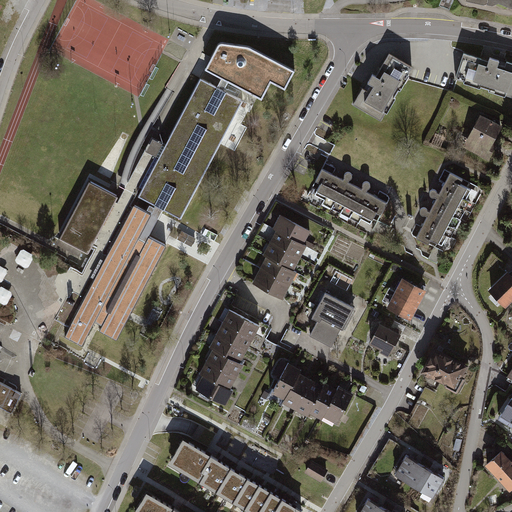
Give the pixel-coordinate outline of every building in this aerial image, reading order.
[(177,26),(128,0),(70,0),(24,87),(117,137),(177,26)] [(221,78),(217,86),(224,90),(227,82),(261,100),(270,82),(284,90),(294,71),(248,46),(222,43),(220,43),(219,44),(218,45),(207,65),(205,70),(221,78)] [(455,78),(511,96),(511,62),(507,61),(505,67),(498,64),(499,60),(490,57),(488,61),(481,59),(481,58),(464,52),(455,78)] [(353,104),(381,120),(412,66),(389,53),(380,69),(376,76),(372,74),(368,82),(372,84),(368,91),(363,88),(353,104)] [(142,188),(138,196),(162,208),(180,218),(243,100),(224,90),(217,86),(201,77),(166,144),(158,158),(144,151),(129,181),(142,188)] [(480,116),(469,136),(480,142),(476,151),(489,158),(494,149),(490,147),(501,127),(480,116)] [(480,142),(469,136),(465,145),(476,151),(480,142)] [(152,137),(144,151),(158,158),(166,144),(152,137)] [(343,208),(355,185),(348,181),(349,179),(351,178),(352,175),(352,173),(350,172),(347,172),(345,173),(344,175),(344,177),(343,179),(322,168),(316,180),(321,183),(315,194),(324,199),(343,208)] [(433,204),(456,217),(466,198),(471,189),(460,183),(463,178),(451,172),(450,172),(439,193),(438,192),(436,190),(433,189),(431,190),(430,191),(429,194),(430,196),(432,197),(435,197),(437,198),(433,204)] [(151,213),(134,204),(129,213),(123,210),(113,205),(118,195),(89,180),(59,238),(88,253),(91,247),(94,249),(87,263),(74,287),(57,320),(62,323),(60,326),(67,330),(64,335),(82,344),(95,321),(102,324),(99,329),(117,339),(166,245),(148,235),(146,241),(139,237),(151,213)] [(361,218),(370,223),(376,212),(381,214),(388,202),(367,191),(368,189),(370,188),(370,186),(370,183),(369,182),(366,181),(364,182),(362,184),(362,186),(362,188),(355,185),(343,208),(361,218)] [(427,216),(416,237),(417,237),(429,243),(431,238),(442,244),(443,244),(447,235),(456,217),(433,204),(430,211),(428,210),(426,208),(424,207),(422,207),(420,209),(420,211),(421,214),(422,215),(425,215),(427,216)] [(276,229),(279,231),(303,243),(305,239),(303,238),(307,229),(283,216),(276,229)] [(390,226),(378,220),(373,229),(385,236),(390,226)] [(273,243),(297,256),(300,257),(302,253),(299,252),(304,244),(303,243),(279,231),(273,243)] [(293,264),(297,256),(273,243),(266,255),(270,257),(293,270),(295,266),(293,264)] [(443,251),(434,246),(428,258),(437,263),(443,251)] [(263,269),(287,282),(290,284),(292,279),(290,278),(294,270),(293,270),(270,257),(263,269)] [(0,267),(0,283),(3,285),(9,272),(0,267)] [(256,282),(283,296),(286,292),(283,290),(287,282),(263,269),(256,282)] [(349,291),(354,281),(338,272),(333,282),(349,291)] [(511,297),(511,277),(508,273),(491,290),(505,304),(511,297)] [(417,303),(424,290),(403,279),(396,293),(417,303)] [(0,303),(7,307),(14,294),(1,287),(0,289),(0,303)] [(310,335),(320,340),(341,300),(325,292),(312,317),(318,320),(310,335)] [(410,317),(417,303),(396,293),(389,306),(410,317)] [(354,307),(341,300),(320,340),(331,346),(340,327),(342,329),(354,307)] [(226,323),(250,336),(252,338),(255,333),(252,332),(257,324),(233,311),(226,323)] [(395,320),(391,327),(402,333),(406,326),(395,320)] [(250,336),(226,323),(219,336),(243,348),(246,350),(248,346),(246,344),(250,336)] [(379,351),(388,355),(399,335),(380,325),(371,342),(381,347),(379,351)] [(239,357),(243,348),(219,336),(212,348),(216,350),(239,362),(241,358),(239,357)] [(456,388),(457,388),(463,378),(460,376),(465,365),(435,349),(424,370),(425,371),(425,374),(429,376),(432,374),(446,382),(446,385),(453,389),(456,388)] [(216,350),(209,362),(233,375),(236,376),(238,372),(236,370),(240,363),(239,362),(216,350)] [(0,381),(0,360),(1,360),(0,359),(0,405),(11,411),(21,393),(0,381)] [(233,375),(209,362),(203,374),(229,388),(232,384),(229,383),(233,375)] [(274,389),(286,396),(297,375),(300,369),(296,367),(295,370),(286,365),(274,389)] [(230,389),(229,388),(203,374),(199,372),(193,384),(196,386),(196,387),(201,390),(198,395),(209,400),(212,395),(226,403),(228,398),(226,397),(230,389)] [(297,406),(310,382),(311,379),(307,377),(305,379),(297,375),(286,396),(284,399),(297,406)] [(297,406),(309,412),(311,409),(323,386),(319,383),(318,386),(310,382),(297,406)] [(325,412),(337,389),(333,387),(332,389),(324,385),(323,386),(311,409),(323,415),(325,412)] [(511,386),(510,385),(505,391),(511,395),(511,397),(501,415),(511,422),(511,386)] [(337,419),(352,392),(347,390),(346,392),(338,388),(337,389),(325,412),(337,419)] [(212,455),(183,439),(176,450),(182,454),(175,465),(198,478),(212,455)] [(511,463),(501,451),(487,464),(500,479),(499,480),(503,483),(507,480),(511,485),(511,463)] [(425,466),(406,454),(395,473),(414,485),(425,466)] [(233,468),(212,455),(198,478),(219,491),(233,468)] [(321,480),(326,470),(312,462),(306,471),(321,480)] [(444,477),(425,466),(414,485),(433,496),(444,477)] [(250,478),(233,468),(219,491),(236,501),(250,478)] [(261,485),(250,478),(236,501),(247,508),(261,485)] [(260,511),(273,492),(261,485),(247,508),(254,511),(260,511)] [(180,511),(147,491),(139,503),(145,507),(141,511),(180,511)] [(276,511),(284,499),(273,492),(260,511),(276,511)] [(385,511),(387,509),(368,498),(359,511),(385,511)] [(300,511),(302,510),(284,499),(276,511),(300,511)]
